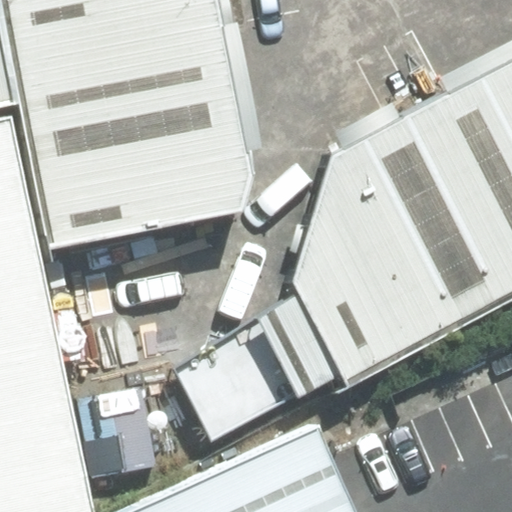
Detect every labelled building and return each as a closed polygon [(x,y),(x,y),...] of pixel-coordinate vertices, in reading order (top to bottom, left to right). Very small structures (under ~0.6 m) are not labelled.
[(9,0),(0,0),(0,144),(37,137),(9,0)] [(264,233),(217,0),(9,0),(37,137),(64,273),(264,233)] [(511,63),(341,168),(299,326),(343,409),(511,315),(511,63)] [(0,511),(115,511),(64,273),(37,137),(0,144),(0,511)] [(370,511),(348,454),(230,511),(370,511)]
